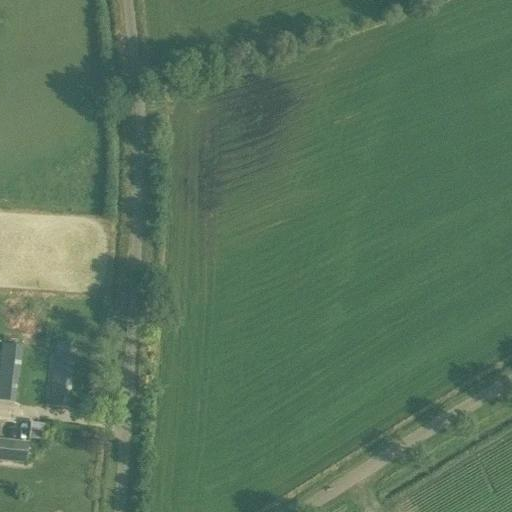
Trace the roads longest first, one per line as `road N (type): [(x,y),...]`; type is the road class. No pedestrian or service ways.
road 1 (unclassified): [(120,511),(137,224),(123,0)]
road 2 (unclassified): [(511,379),(295,511)]
